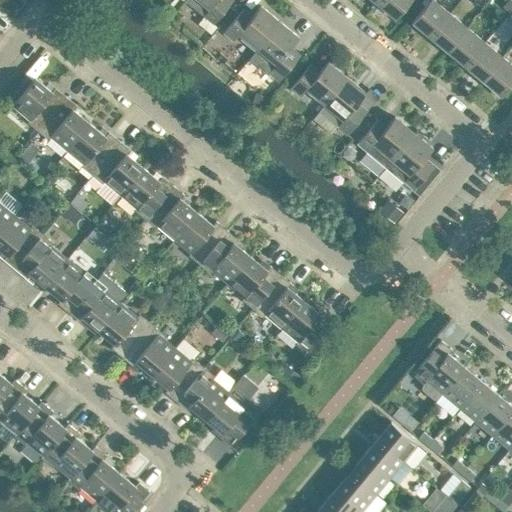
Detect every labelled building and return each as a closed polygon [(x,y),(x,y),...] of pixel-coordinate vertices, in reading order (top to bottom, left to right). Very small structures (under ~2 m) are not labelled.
[(185,0),(214,24),(232,0),(185,0)] [(410,0),(380,0),(378,3),(396,18),(410,0)] [(429,0),(412,21),(430,36),(450,12),(434,0),(429,0)] [(509,12),(511,8),(511,0),(508,0),(503,6),(509,12)] [(258,48),(280,21),(261,5),(253,15),(243,8),(224,32),(234,40),(239,33),(258,48)] [(448,50),(467,27),(450,12),(430,36),(448,50)] [(258,48),(252,55),(280,79),(300,55),(291,47),(299,37),(280,21),(258,48)] [(485,41),(467,27),(448,50),(465,65),(485,41)] [(502,56),(485,41),(465,65),(483,79),(502,56)] [(511,81),(511,63),(502,56),(483,79),(501,94),(511,81)] [(325,103),(347,76),(328,60),(320,71),(310,63),(290,87),(300,95),(306,88),(325,103)] [(354,107),(358,102),(366,92),(347,76),(325,103),(319,111),(347,134),(363,115),(354,107)] [(40,127),(66,96),(55,87),(52,91),(35,77),(13,105),(40,127)] [(256,92),(253,101),(265,105),(268,97),(256,92)] [(67,150),(90,122),(74,109),(77,105),(66,96),(40,127),(67,150)] [(386,166),(414,132),(395,116),(387,126),(377,118),(357,142),(386,166)] [(94,172),(120,141),(109,132),(106,135),(90,122),(67,150),(94,172)] [(433,147),(414,132),(386,166),(404,181),(420,194),(440,170),(434,165),(425,157),(433,147)] [(121,194),(143,167),(128,154),(131,150),(120,141),(94,172),(121,194)] [(148,216),(174,185),(163,176),(159,180),(143,167),(121,194),(148,216)] [(174,238),(197,211),(181,198),(184,194),(174,185),(148,216),(174,238)] [(0,231),(14,214),(0,202),(0,231)] [(402,212),(393,205),(391,203),(384,213),(394,222),(402,212)] [(201,261),(227,229),(216,220),(213,224),(197,211),(174,238),(201,261)] [(41,236),(14,214),(0,231),(0,248),(8,254),(4,258),(15,267),(41,236)] [(228,283),(251,256),(235,242),(238,238),(227,229),(201,261),(228,283)] [(68,258),(41,236),(15,267),(26,276),(29,272),(45,286),(68,258)] [(255,305),(281,274),(270,265),(266,269),(251,256),(228,283),(255,305)] [(95,281),(68,258),(45,286),(61,299),(58,303),(69,312),(95,281)] [(282,327),(304,300),(288,287),(292,283),(281,274),(255,305),(282,327)] [(121,303),(95,281),(69,312),(80,321),(83,317),(99,330),(121,303)] [(320,313),(304,300),(282,327),(309,350),(335,319),(323,309),(320,313)] [(148,325),(121,303),(99,330),(115,343),(111,347),(122,356),(148,325)] [(175,347),(148,325),(122,356),(133,365),(137,361),(152,374),(175,347)] [(442,393),(465,366),(449,353),(452,349),(440,339),(415,370),(416,372),(414,375),(423,383),(422,388),(436,400),(442,393)] [(176,400),(202,369),(175,347),(152,374),(168,387),(165,391),(176,400)] [(459,407),(481,380),(465,366),(442,393),(459,407)] [(229,391),(202,369),(176,400),(187,409),(190,405),(206,418),(229,391)] [(0,397),(12,383),(11,382),(0,373),(0,397)] [(244,373),(229,391),(206,418),(222,431),(218,436),(230,445),(262,407),(250,396),(258,386),(244,373)] [(39,405),(38,405),(23,392),(26,388),(15,378),(11,382),(12,383),(0,397),(0,418),(17,433),(39,405)] [(476,421),(498,394),(481,380),(459,407),(476,421)] [(493,435),(511,411),(511,405),(498,394),(476,421),(493,435)] [(66,427),(65,427),(50,414),(53,410),(41,401),(38,405),(39,405),(17,433),(43,455),(66,427)] [(509,448),(511,444),(511,411),(493,435),(509,448)] [(418,443),(391,421),(377,438),(404,461),(418,443)] [(92,450),(92,449),(77,437),(80,433),(68,423),(65,427),(66,427),(43,455),(70,477),(92,450)] [(423,431),(418,437),(427,445),(432,438),(423,431)] [(412,467),(404,461),(377,438),(363,455),(390,477),(398,484),(412,467)] [(442,446),(432,438),(427,445),(437,452),(442,446)] [(97,499),(119,472),(104,459),(107,455),(95,445),(92,449),(92,450),(70,477),(97,499)] [(390,477),(363,455),(349,471),(376,494),(390,477)] [(461,472),(466,466),(457,458),(451,465),(461,472)] [(475,474),(466,466),(461,472),(470,480),(475,474)] [(362,510),(376,494),(349,471),(335,488),(362,510)] [(135,485),(119,472),(97,499),(112,511),(132,511),(150,491),(138,481),(135,485)] [(470,487),(461,479),(446,496),(456,504),(470,487)] [(499,496),(490,489),(490,488),(482,482),(477,489),(485,495),(494,502),(499,496)] [(361,511),(362,510),(335,488),(321,505),(330,511),(361,511)] [(478,503),(485,495),(477,489),(463,505),(470,511),(477,502),(478,503)] [(446,496),(432,511),(449,511),(456,504),(446,496)] [(508,504),(499,496),(494,502),(503,510),(508,504)]
